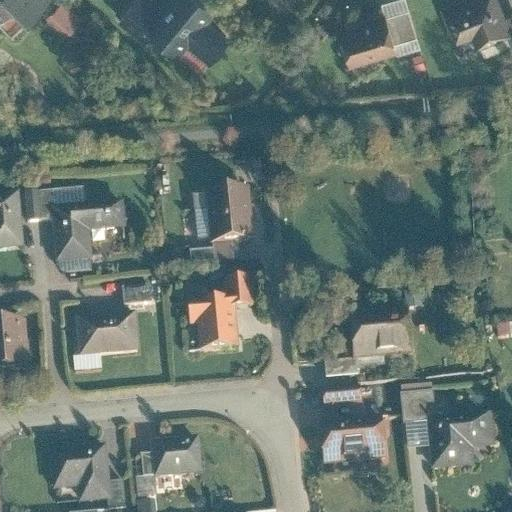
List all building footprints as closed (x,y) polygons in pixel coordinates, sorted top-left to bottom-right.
[(0,0),(0,20),(11,31),(43,0),(0,0)] [(66,32),(83,13),(68,0),(58,0),(46,14),(66,32)] [(207,23),(219,9),(207,0),(158,0),(155,4),(150,0),(130,0),(118,15),(144,37),(149,31),(180,57),(190,44),(208,59),(226,39),(207,23)] [(500,20),(492,0),(456,0),(435,8),(449,45),(474,35),(478,45),(506,34),(500,20)] [(413,35),(408,9),(382,14),(387,40),(413,35)] [(387,40),(382,14),(337,24),(347,65),(391,55),(387,40)] [(511,49),(511,14),(500,20),(506,34),(511,49)] [(253,245),(247,192),(202,198),(208,250),(253,245)] [(53,212),(51,195),(36,197),(39,223),(54,221),(53,212)] [(39,223),(36,197),(23,199),(26,224),(39,223)] [(16,200),(0,202),(0,256),(22,254),(16,200)] [(127,204),(53,212),(54,221),(59,265),(91,261),(88,236),(130,231),(127,204)] [(216,267),(216,255),(188,255),(188,268),(216,267)] [(252,310),(249,282),(228,284),(229,303),(230,313),(252,310)] [(149,289),(122,292),(123,308),(151,306),(149,289)] [(229,303),(185,309),(188,333),(198,331),(201,354),(235,350),(230,313),(229,303)] [(131,312),(76,320),(82,357),(136,349),(131,312)] [(409,356),(403,313),(347,321),(353,365),(409,356)] [(0,375),(28,372),(23,324),(0,326),(0,375)] [(347,363),(319,368),(321,382),(349,377),(347,363)] [(430,387),(397,391),(401,430),(426,427),(426,420),(434,419),(430,387)] [(361,408),(359,390),(322,394),(324,412),(361,408)] [(434,419),(426,420),(426,427),(431,474),(471,471),(469,454),(495,452),(492,414),(434,419)] [(387,464),(381,419),(319,427),(325,472),(387,464)] [(199,474),(196,441),(151,444),(152,456),(154,478),(199,474)] [(108,487),(102,448),(47,455),(52,492),(77,489),(79,508),(109,505),(108,487)] [(152,456),(138,458),(140,480),(154,478),(152,456)] [(126,511),(125,486),(108,487),(109,505),(108,511),(126,511)]
